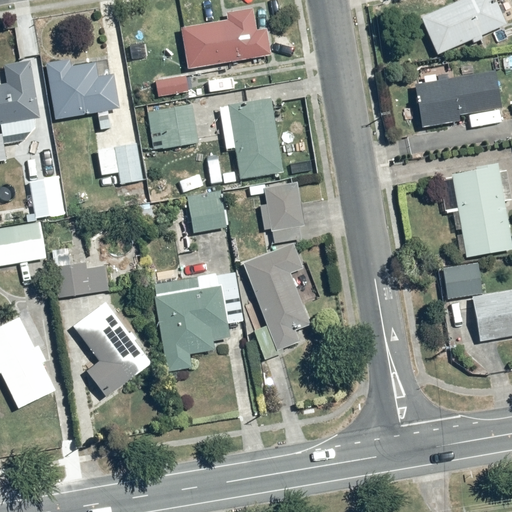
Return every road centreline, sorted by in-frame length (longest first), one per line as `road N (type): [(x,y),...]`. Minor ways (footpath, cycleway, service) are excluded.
road 1 (residential): [(404,452),(311,0)]
road 2 (secondary): [(48,511),(404,452)]
